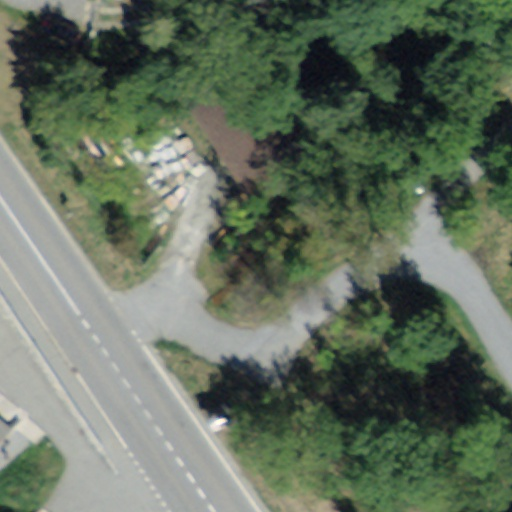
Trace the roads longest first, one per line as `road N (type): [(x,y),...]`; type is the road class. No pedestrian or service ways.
road 1 (residential): [(89,326),(188,322),(265,353),(382,275),(457,288),(511,341)]
road 2 (primary): [(216,511),(89,326)]
road 3 (primary): [(89,326),(0,194)]
